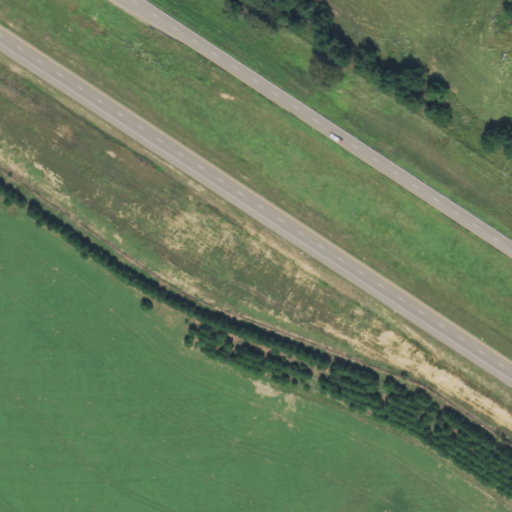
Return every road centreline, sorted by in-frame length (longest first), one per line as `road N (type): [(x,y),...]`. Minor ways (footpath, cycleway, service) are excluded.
road 1 (trunk): [(0,37),(511,375)]
road 2 (trunk): [(511,255),(124,0)]
